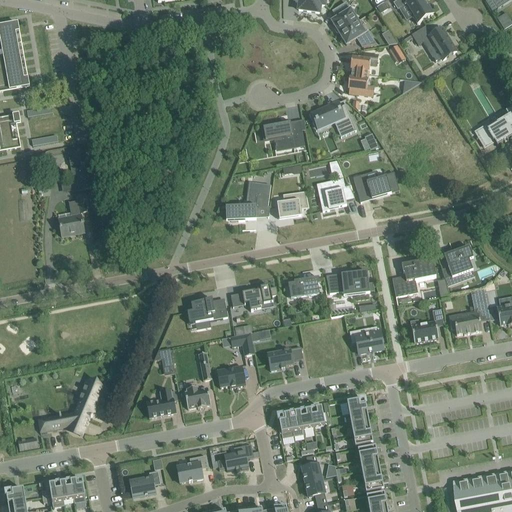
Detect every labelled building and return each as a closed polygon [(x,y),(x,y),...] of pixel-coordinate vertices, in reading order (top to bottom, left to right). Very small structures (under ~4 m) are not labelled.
[(295,0),(295,3),(300,4),(299,12),(319,15),(321,7),(325,8),(326,0),(295,0)] [(398,11),(405,7),(407,6),(414,17),(413,18),(417,26),(433,16),(423,0),(415,0),(414,1),(413,0),(400,0),(393,4),(398,11)] [(511,0),(491,0),(498,10),(511,1),(511,0)] [(383,4),(378,8),(381,13),(387,10),(383,4)] [(336,18),(332,23),(335,28),(334,30),(337,34),(339,34),(339,35),(358,23),(346,5),(333,13),(336,18)] [(511,24),(506,14),(497,20),(503,32),(511,26),(511,24)] [(358,23),(339,35),(347,47),(359,44),(362,49),(377,46),(368,32),(365,35),(358,23)] [(0,93),(4,93),(17,90),(22,89),(29,88),(28,79),(24,80),(15,34),(19,33),(18,24),(0,27),(0,93)] [(426,27),(412,37),(418,47),(423,44),(428,51),(434,47),(443,62),(449,59),(452,57),(457,53),(442,30),(437,34),(434,35),(435,35),(432,37),(426,27)] [(397,48),(390,52),(395,59),(402,55),(397,48)] [(352,59),(351,71),(352,72),(352,73),(352,75),(369,78),(370,67),(377,68),(378,58),(365,56),(364,61),(352,59)] [(350,79),(348,91),(350,92),(349,93),(349,96),(373,99),(374,89),(367,88),(369,78),(352,75),(351,79),(350,79)] [(412,83),(411,91),(422,84),(412,83)] [(334,124),(338,132),(354,126),(345,107),(338,110),(336,106),(329,109),(328,108),(309,116),(313,126),(316,125),(319,131),(334,124)] [(52,108),(27,113),(28,119),(53,115),(52,108)] [(364,109),(360,114),(365,118),(369,114),(364,109)] [(0,152),(21,149),(19,141),(14,142),(11,126),(20,125),(19,116),(0,119),(0,152)] [(486,128),(477,134),(485,148),(494,142),(498,148),(508,142),(511,139),(511,119),(510,117),(488,131),(486,128)] [(304,149),(305,148),(302,132),(291,134),(288,122),(279,124),(279,123),(261,126),(262,131),(263,131),(265,142),(278,139),(279,141),(282,141),(284,151),(304,147),(304,149)] [(372,136),(365,139),(367,145),(375,141),(372,136)] [(57,137),(32,142),(33,148),(58,144),(57,137)] [(75,192),(75,194),(98,189),(90,151),(67,155),(73,185),(70,185),(72,193),(75,192)] [(355,180),(353,180),(357,193),(365,191),(369,190),(370,193),(371,200),(372,200),(376,198),(389,195),(390,194),(391,196),(391,195),(400,193),(394,174),(385,177),(386,178),(367,184),(366,178),(355,181),(355,180)] [(323,214),(333,211),(332,205),(354,201),(349,188),(343,190),(342,184),(320,189),(324,206),(321,207),(323,214)] [(268,210),(271,187),(254,185),(248,208),(230,209),(226,209),(226,223),(256,222),(256,210),(258,210),(268,210)] [(280,222),(301,219),(301,217),(303,217),(303,211),(309,210),(306,194),(290,196),(291,203),(277,205),(278,207),(277,207),(279,220),(280,222)] [(69,204),(71,215),(59,217),(59,222),(60,229),(62,239),(71,237),(71,235),(84,233),(84,235),(85,235),(81,216),(90,214),(86,196),(76,198),(77,203),(69,204)] [(449,270),(443,272),(442,272),(447,287),(462,281),(460,277),(473,272),(472,270),(469,262),(471,261),(473,260),(472,258),(473,258),(471,251),(470,251),(469,249),(453,255),(453,257),(449,259),(452,267),(448,269),(449,270)] [(392,281),(396,299),(418,295),(416,283),(436,279),(434,267),(433,267),(432,262),(424,264),(424,262),(402,267),(404,275),(405,275),(405,278),(392,281)] [(300,273),(302,282),(316,279),(314,271),(300,273)] [(354,275),(354,277),(336,281),(338,290),(328,292),(331,298),(344,296),(345,300),(358,298),(358,297),(375,294),(374,286),(368,287),(366,275),(364,275),(364,273),(354,275)] [(295,286),(289,287),(289,291),(290,291),(291,301),(297,300),(320,297),(318,287),(320,286),(319,280),(317,280),(309,281),(294,283),(295,286)] [(272,298),(278,297),(276,289),(270,290),(270,288),(253,291),(254,293),(242,295),(245,307),(246,307),(246,306),(250,305),(251,313),(254,313),(253,312),(261,311),(261,309),(262,309),(261,307),(273,304),(272,298)] [(213,303),(212,301),(207,302),(201,303),(201,302),(191,304),(193,313),(188,314),(190,326),(208,323),(210,323),(224,320),(222,312),(215,314),(213,303)] [(486,301),(475,303),(478,316),(462,319),(461,316),(449,319),(452,331),(455,331),(457,337),(464,336),(464,337),(482,333),(479,320),(490,318),(486,301)] [(500,328),(508,326),(508,328),(511,327),(511,305),(500,308),(500,309),(497,310),(500,328)] [(445,327),(441,311),(434,313),(433,313),(435,324),(412,329),(412,328),(411,328),(415,346),(415,345),(437,341),(438,341),(439,341),(437,329),(444,327),(444,328),(445,327)] [(290,320),(283,322),(284,329),(292,327),(290,320)] [(244,336),(243,328),(235,330),(236,338),(244,336)] [(380,334),(378,334),(356,339),(355,333),(349,334),(352,347),(357,346),(359,356),(368,355),(369,355),(369,354),(372,354),(372,355),(374,354),(373,354),(383,352),(380,334)] [(258,334),(251,336),(253,344),(260,342),(258,334)] [(243,347),(245,358),(255,356),(251,336),(230,340),(232,349),(243,347)] [(293,363),(303,361),(301,349),(267,355),(270,373),(281,371),(286,370),(286,368),(294,367),(293,363)] [(173,368),(174,368),(170,351),(159,353),(154,363),(162,362),(164,370),(173,368)] [(209,366),(201,368),(204,383),(212,381),(209,366)] [(220,390),(230,388),(230,391),(246,388),(242,368),(217,373),(220,390)] [(103,389),(88,383),(86,389),(85,388),(83,392),(84,393),(83,397),(82,396),(80,400),(81,401),(72,422),(61,424),(60,420),(62,420),(61,416),(59,416),(60,418),(38,422),(41,434),(69,429),(68,431),(82,437),(103,389)] [(206,410),(206,408),(211,407),(208,390),(199,392),(198,389),(187,391),(187,394),(185,395),(188,411),(198,410),(198,411),(206,410)] [(150,420),(176,415),(174,404),(178,403),(176,393),(171,394),(171,393),(161,395),(162,403),(147,405),(150,420)] [(354,402),(347,403),(349,416),(367,413),(365,402),(355,404),(354,402)] [(325,428),(322,410),(311,412),(314,430),(325,428)] [(314,430),(311,412),(300,414),(304,432),(314,430)] [(367,413),(349,416),(351,427),(369,423),(367,413)] [(289,416),(293,434),(294,439),(305,437),(304,432),(300,414),(289,416)] [(280,436),(293,434),(289,416),(278,418),(280,428),(279,429),(280,436)] [(369,423),(351,427),(353,437),(371,434),(369,423)] [(373,445),(371,434),(353,437),(355,449),(373,445)] [(20,453),(38,449),(37,440),(18,443),(20,453)] [(225,462),(218,463),(220,473),(228,471),(228,472),(227,473),(236,472),(236,474),(249,471),(247,461),(254,460),(251,447),(234,450),(235,456),(236,460),(225,462)] [(376,448),(358,451),(360,462),(378,459),(376,448)] [(308,469),(302,470),(306,485),(322,481),(318,466),(317,465),(316,458),(307,459),(306,459),(308,469)] [(191,467),(178,470),(181,486),(203,481),(202,472),(209,471),(206,459),(190,462),(191,467)] [(378,459),(360,462),(362,473),(380,470),(378,459)] [(154,471),(163,469),(162,462),(153,464),(154,471)] [(380,470),(362,473),(364,484),(382,480),(380,470)] [(139,483),(140,485),(132,487),(131,484),(130,484),(133,500),(145,498),(148,497),(150,497),(150,496),(155,496),(156,496),(154,488),(161,487),(159,473),(149,475),(150,480),(139,483)] [(511,511),(511,476),(454,488),(459,511),(511,511)] [(384,491),(382,480),(364,484),(366,495),(384,491)] [(84,492),(83,481),(71,483),(74,501),(75,506),(86,504),(85,499),(87,499),(86,492),(84,492)] [(322,481),(306,485),(309,499),(315,498),(318,508),(327,506),(325,496),(325,495),(322,481)] [(74,501),(71,483),(61,485),(64,503),(74,501)] [(64,503),(61,485),(49,487),(53,510),(65,508),(64,503)] [(6,494),(8,505),(26,502),(24,489),(16,491),(17,492),(6,494)] [(385,494),(367,498),(369,509),(387,505),(385,494)] [(8,505),(9,511),(27,511),(26,502),(8,505)]
